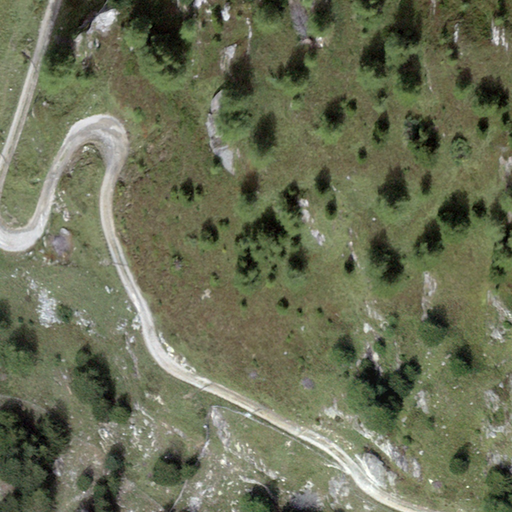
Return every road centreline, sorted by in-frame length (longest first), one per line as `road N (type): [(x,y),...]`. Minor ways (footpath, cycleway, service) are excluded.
road 1 (track): [(430,511),(369,487),(351,465),(160,356),(111,244),(104,195),(116,142),(103,127),(73,141),(34,227),(14,241),(0,234)]
road 2 (track): [(0,172),(54,0)]
